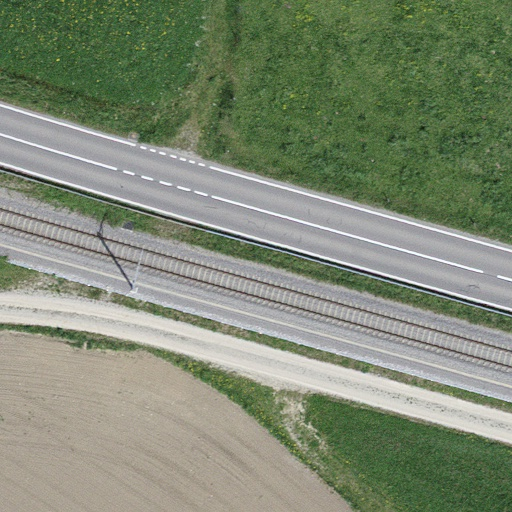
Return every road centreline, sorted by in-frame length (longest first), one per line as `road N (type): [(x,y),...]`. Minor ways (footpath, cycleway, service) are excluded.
road 1 (secondary): [(511,265),(0,116)]
road 2 (track): [(0,308),(91,314),(511,430)]
road 3 (track): [(174,168),(213,75),(219,0)]
